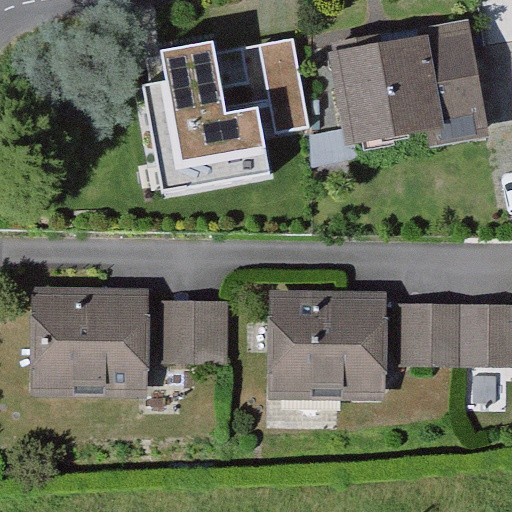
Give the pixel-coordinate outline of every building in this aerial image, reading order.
[(431,50),(341,63),(354,153),(447,139),(494,133),(477,23),(428,30),(431,50)] [(258,114),(236,118),(222,39),(151,52),(156,78),(132,83),(154,210),(271,189),(258,114)] [(153,299),(43,299),(43,411),(181,410),(181,377),(239,377),(239,322),(153,322),(153,299)] [(388,304),(277,304),(278,416),(388,415),(388,304)] [(511,314),(419,314),(419,383),(511,383),(511,314)]
